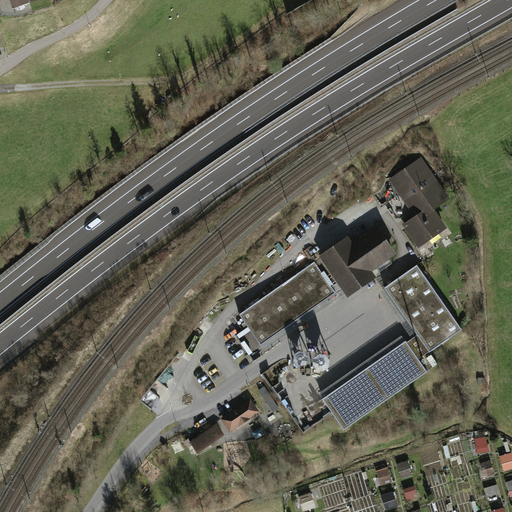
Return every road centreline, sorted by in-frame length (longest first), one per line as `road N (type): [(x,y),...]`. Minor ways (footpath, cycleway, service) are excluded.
road 1 (motorway): [(0,344),(236,165),(509,0)]
road 2 (motorway): [(436,0),(235,125),(0,302)]
road 3 (track): [(0,87),(191,73),(304,0)]
road 4 (residential): [(0,66),(106,0)]
